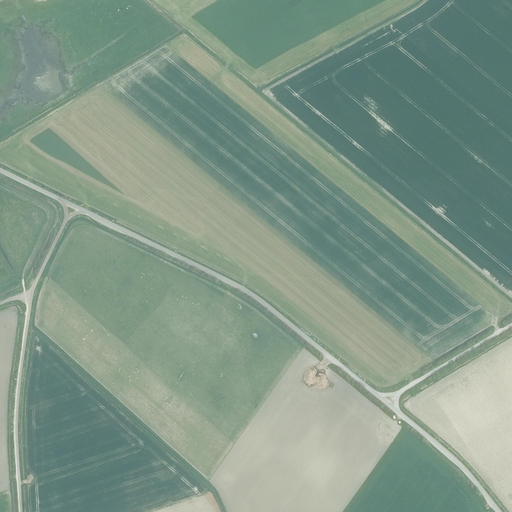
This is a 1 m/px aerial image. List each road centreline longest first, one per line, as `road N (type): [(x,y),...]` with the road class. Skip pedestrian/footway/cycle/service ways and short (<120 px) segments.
road 1 (unclassified): [(375,393),(232,282),(85,211)]
road 2 (unclassified): [(21,511),(17,410),(31,298)]
road 3 (unclassified): [(499,511),(450,453),(399,412)]
road 4 (unclassified): [(511,325),(399,392)]
